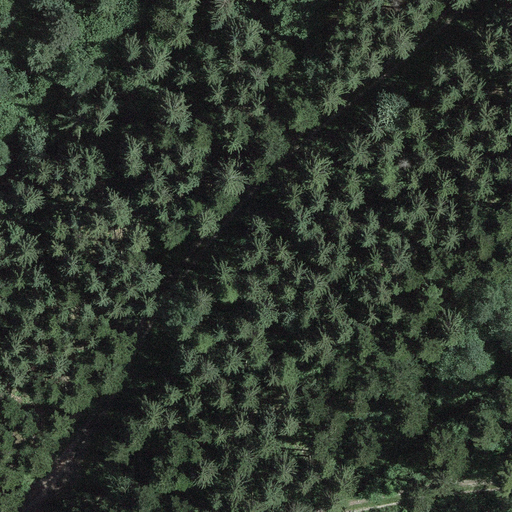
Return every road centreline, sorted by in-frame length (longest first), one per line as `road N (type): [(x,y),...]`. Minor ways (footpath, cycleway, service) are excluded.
road 1 (track): [(4,511),(69,449),(184,266),(425,0)]
road 2 (track): [(344,511),(426,485),(511,476)]
